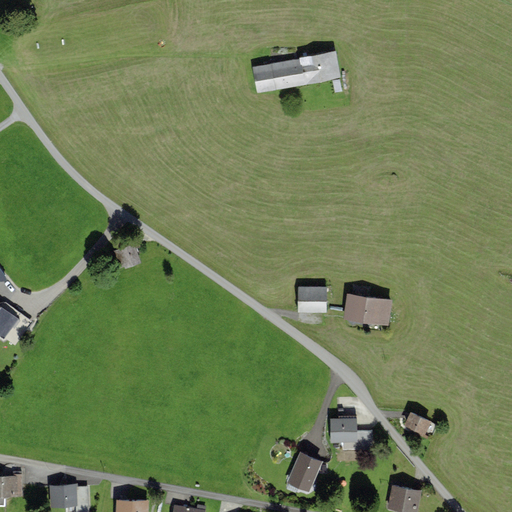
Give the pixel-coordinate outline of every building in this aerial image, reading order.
[(338,52),(254,67),(259,95),(343,81),(338,52)] [(142,262),(136,243),(115,249),(121,269),(142,262)] [(329,285),(298,285),(298,310),(329,310),(329,285)] [(387,298),(348,293),(344,323),(383,328),(387,298)] [(18,319),(0,305),(0,336),(4,339),(18,319)] [(435,420),(412,410),(405,426),(427,437),(435,420)] [(360,419),(332,420),(333,443),(360,442),(360,419)] [(323,460),(300,450),(286,482),(309,492),(323,460)] [(22,473),(0,471),(0,506),(4,507),(5,496),(22,496),(22,473)] [(78,483),(50,484),(51,507),(79,506),(78,483)] [(418,511),(422,490),(393,485),(389,509),(403,511),(418,511)] [(150,511),(151,499),(119,498),(118,511),(150,511)]
